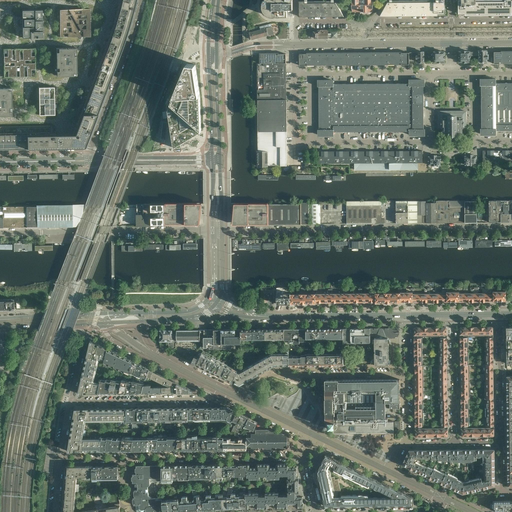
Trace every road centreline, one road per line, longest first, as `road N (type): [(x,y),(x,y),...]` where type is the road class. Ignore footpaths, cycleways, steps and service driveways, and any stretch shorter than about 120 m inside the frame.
road 1 (residential): [(221,230),(511,227)]
road 2 (residential): [(303,456),(60,459)]
road 3 (tertiary): [(296,45),(511,43)]
road 4 (residential): [(0,233),(213,230)]
road 5 (residential): [(405,374),(272,374),(239,393)]
road 6 (residential): [(93,160),(141,0)]
road 7 (residential): [(70,401),(220,395)]
road 8 (tertiary): [(407,316),(259,316)]
road 9 (residential): [(311,439),(438,501)]
road 10 (residential): [(103,323),(126,348),(220,395)]
road 11 (residential): [(454,442),(452,315)]
road 12 (residential): [(500,314),(501,441)]
road 13 (residential): [(309,142),(430,142)]
road 14 (residential): [(309,74),(429,73)]
